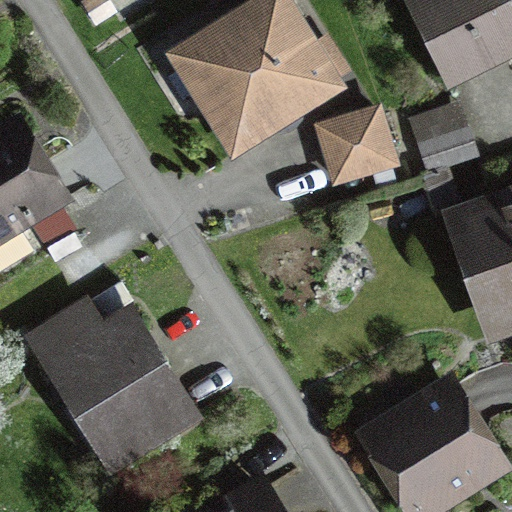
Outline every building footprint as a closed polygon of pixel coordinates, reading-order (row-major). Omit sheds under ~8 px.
[(277,0),(272,0),(183,56),(235,141),(329,83),(277,0)] [(511,0),(420,0),(439,38),(430,42),(446,74),(511,41),(511,33),(505,20),(511,16),(511,0)] [(320,126),(336,179),(394,161),(378,109),(320,126)] [(0,269),(33,249),(17,223),(58,198),(13,126),(0,133),(0,269)] [(469,127),(419,143),(428,171),(478,155),(469,127)] [(511,199),(461,217),(494,310),(511,303),(511,199)] [(33,336),(112,464),(193,414),(129,312),(101,329),(85,304),(33,336)] [(496,464),(448,387),(372,435),(420,511),(496,464)] [(277,511),(262,488),(223,511),(277,511)]
